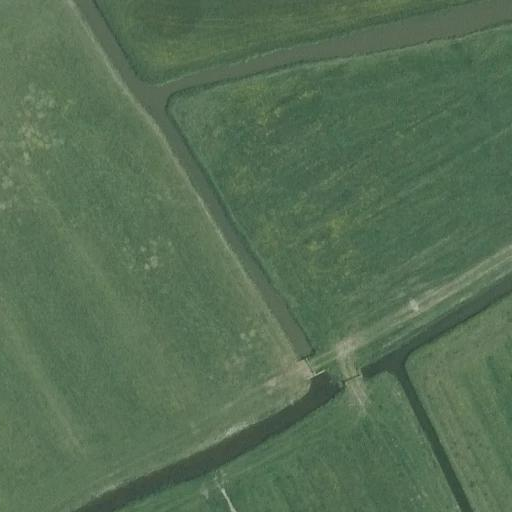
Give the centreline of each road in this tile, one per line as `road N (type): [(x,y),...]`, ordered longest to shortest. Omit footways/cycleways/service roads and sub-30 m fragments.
road 1 (track): [(511,247),(341,356),(298,374)]
road 2 (track): [(341,356),(360,401),(271,460)]
